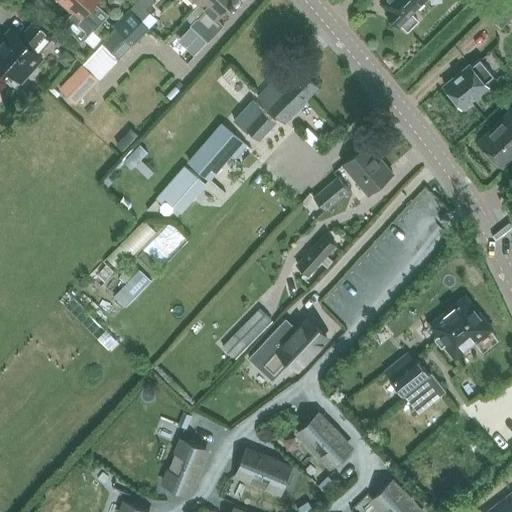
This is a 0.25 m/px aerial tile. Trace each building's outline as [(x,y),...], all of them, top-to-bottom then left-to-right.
[(60,0),(73,11),(62,23),(82,41),(92,29),(94,30),(108,14),(97,3),(99,0),(60,0)] [(131,9),(130,10),(148,27),(157,18),(147,8),(154,0),(140,0),(134,7),(131,9)] [(204,0),(200,5),(192,13),(197,18),(190,24),(207,41),(224,24),(219,18),(236,0),(204,0)] [(384,0),(381,3),(388,10),(387,11),(400,24),(402,23),(408,29),(418,19),(413,14),(426,0),(384,0)] [(511,0),(508,0),(490,17),(501,29),(511,18),(511,0)] [(148,27),(130,10),(115,26),(133,43),(148,27)] [(0,41),(0,61),(23,82),(45,58),(40,54),(53,39),(35,22),(20,38),(12,30),(5,38),(4,37),(0,41)] [(102,40),(119,57),(132,43),(117,28),(114,31),(113,30),(102,40)] [(66,50),(61,55),(62,62),(67,67),(75,58),(66,50)] [(471,64),(447,84),(465,106),(477,96),(478,97),(490,88),(487,83),(486,82),(494,75),(480,59),(472,65),(471,64)] [(81,63),(60,85),(77,101),(98,80),(81,63)] [(231,67),(222,75),(229,82),(237,73),(231,67)] [(274,81),(258,97),(286,124),(308,101),(306,99),(318,87),(302,71),(290,83),(286,79),(279,87),(274,81)] [(246,127),(260,141),(277,123),(253,101),(235,120),(244,128),(246,127)] [(511,110),(479,143),(502,166),(511,156),(511,110)] [(221,122),(187,161),(209,180),(232,154),(235,157),(247,144),(221,122)] [(342,165),(367,194),(393,173),(369,143),(342,165)] [(140,145),(124,161),(127,164),(126,165),(131,169),(134,165),(148,178),(154,172),(140,159),(147,152),(140,145)] [(184,165),(156,197),(161,202),(165,198),(182,212),(206,184),(184,165)] [(315,198),(326,211),(350,190),(339,177),(315,198)] [(297,265),(308,275),(336,246),(324,236),(297,265)] [(114,298),(125,308),(151,281),(140,271),(114,298)] [(445,346),(455,359),(492,329),(466,296),(430,325),(439,336),(435,339),(442,348),(445,346)] [(222,345),(235,358),(273,320),(260,307),(222,345)] [(249,357),(248,358),(272,380),(290,361),(299,369),(328,338),(307,319),(302,324),(296,331),(284,320),(278,326),(249,357)] [(408,353),(385,371),(391,378),(390,379),(405,397),(406,396),(419,412),(444,392),(416,357),(413,359),(408,353)] [(183,412),(178,425),(185,428),(191,415),(183,412)] [(316,413),(298,430),(309,442),(310,442),(316,436),(328,448),(321,454),(322,455),(333,466),(350,449),(316,413)] [(171,470),(165,485),(187,494),(206,448),(183,439),(177,454),(185,458),(179,473),(171,470)] [(245,450),(236,472),(251,479),(252,479),(255,470),(270,477),(267,485),(282,491),(291,469),(245,450)] [(328,476),(318,486),(324,492),(334,482),(328,476)] [(419,511),(390,481),(372,498),(384,510),(390,504),(398,511),(419,511)] [(511,511),(511,493),(487,511),(511,511)] [(148,511),(149,511),(127,502),(122,511),(148,511)] [(308,502),(297,508),(299,511),(306,511),(312,509),(308,502)]
